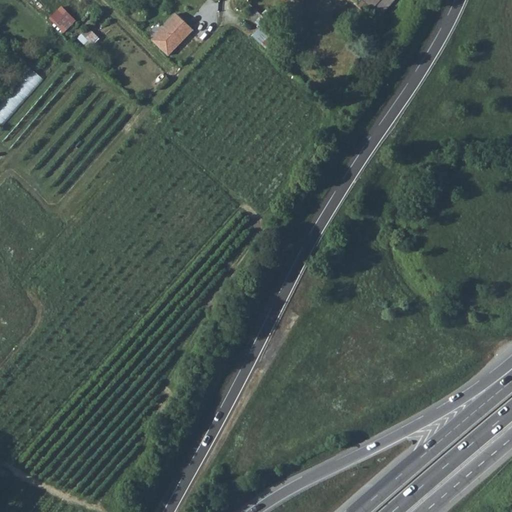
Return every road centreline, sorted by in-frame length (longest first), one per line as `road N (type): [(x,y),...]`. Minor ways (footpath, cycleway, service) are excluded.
road 1 (trunk): [(459,0),(324,219),(168,511)]
road 2 (trunk): [(511,377),(481,385),(253,511)]
road 3 (trunk): [(511,380),(357,511)]
road 4 (trunk): [(392,511),(511,410)]
road 5 (trunk): [(419,511),(511,433)]
